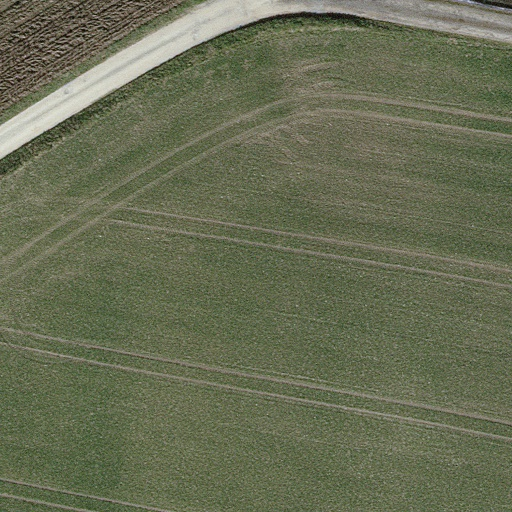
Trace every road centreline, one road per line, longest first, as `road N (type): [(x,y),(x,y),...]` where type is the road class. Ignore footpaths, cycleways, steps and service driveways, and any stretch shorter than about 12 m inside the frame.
road 1 (track): [(254,0),(0,149)]
road 2 (track): [(511,27),(364,0)]
